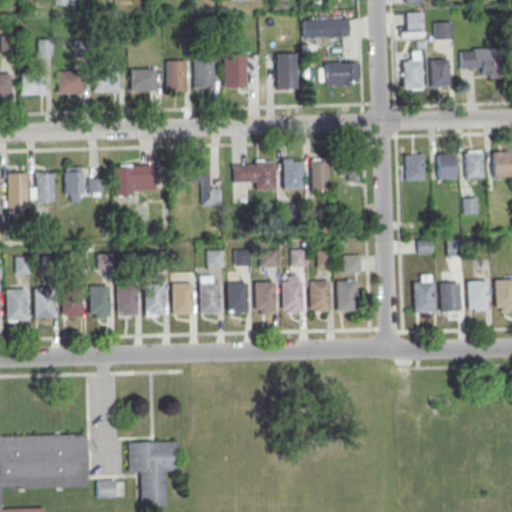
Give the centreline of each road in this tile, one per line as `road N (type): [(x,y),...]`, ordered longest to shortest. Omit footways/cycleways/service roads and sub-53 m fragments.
road 1 (residential): [(511,118),(0,133)]
road 2 (residential): [(511,346),(0,358)]
road 3 (residential): [(375,0),(386,349)]
